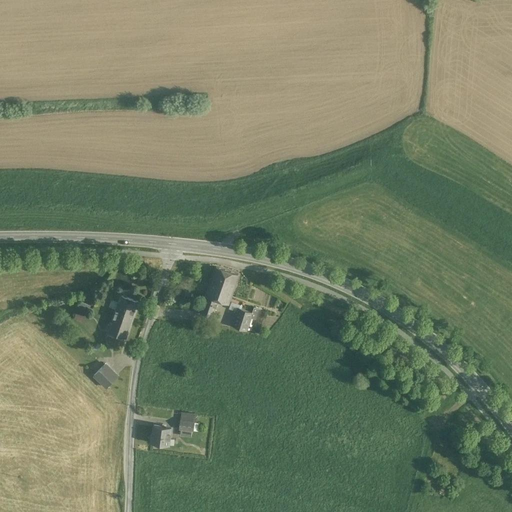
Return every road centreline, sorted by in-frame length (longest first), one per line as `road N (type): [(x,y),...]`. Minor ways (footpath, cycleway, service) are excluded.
road 1 (tertiary): [(171,240),(261,253),(337,276),(441,343),(511,420)]
road 2 (unclassified): [(171,240),(136,376),(131,511)]
road 3 (tertiary): [(0,235),(171,240)]
